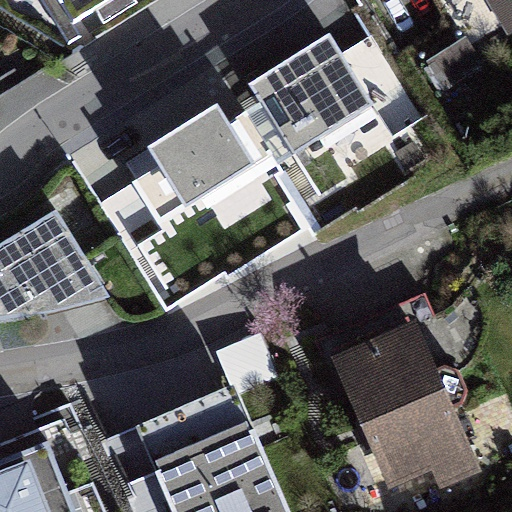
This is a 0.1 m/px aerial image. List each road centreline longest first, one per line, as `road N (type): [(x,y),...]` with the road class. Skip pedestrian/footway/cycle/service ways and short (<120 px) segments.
road 1 (residential): [(0,376),(180,341),(511,188)]
road 2 (residential): [(0,167),(267,0)]
